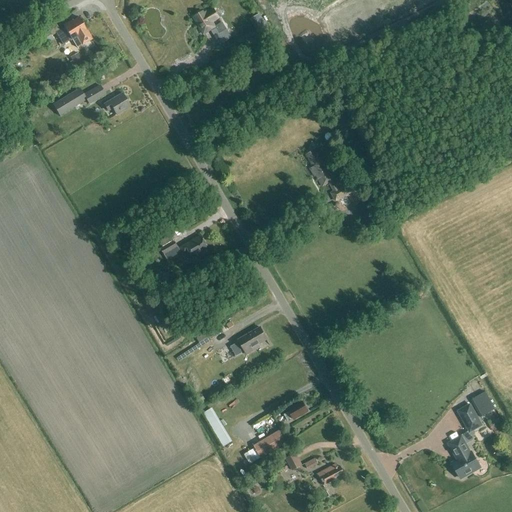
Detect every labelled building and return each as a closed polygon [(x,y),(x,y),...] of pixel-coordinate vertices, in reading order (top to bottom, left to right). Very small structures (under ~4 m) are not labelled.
[(219,46),(231,39),(222,23),(215,27),(212,23),(219,18),(214,10),(207,14),(206,12),(204,13),(203,12),(193,17),(203,35),(211,31),(219,46)] [(83,44),(92,39),(87,31),(79,17),(70,22),(70,21),(63,25),(65,27),(56,33),(63,45),(72,39),(76,46),(82,43),(83,44)] [(53,21),(47,25),(52,32),(58,28),(53,21)] [(48,30),(33,39),(38,49),(54,39),(48,30)] [(261,32),(253,37),(252,36),(244,41),(247,47),(256,42),(256,43),(264,38),(261,32)] [(69,55),(75,68),(84,64),(78,51),(69,55)] [(60,116),(86,100),(89,104),(106,95),(100,85),(83,95),(79,89),(53,105),(60,116)] [(116,115),(130,107),(122,94),(104,104),(108,111),(112,108),(116,115)] [(340,189),(335,179),(329,168),(325,170),(314,151),(307,155),(314,167),(310,169),(314,177),(316,176),(322,187),(329,183),(334,192),(330,194),(334,202),(357,190),(353,182),(340,189)] [(381,215),(374,202),(359,210),(366,224),(381,215)] [(233,222),(228,224),(242,248),(247,246),(233,222)] [(200,257),(210,251),(202,236),(201,237),(202,238),(196,242),(195,240),(181,248),(184,254),(189,251),(193,259),(199,255),(200,257)] [(164,256),(178,248),(174,240),(160,248),(164,256)] [(211,336),(219,331),(217,326),(209,331),(211,336)] [(257,345),(267,340),(260,328),(238,340),(240,344),(237,346),(240,350),(243,348),(247,355),(259,348),(257,345)] [(193,354),(210,342),(207,337),(189,349),(193,354)] [(234,358),(228,348),(222,351),(228,361),(234,358)] [(485,392),(471,400),(481,418),(495,410),(485,392)] [(201,395),(195,399),(198,403),(204,400),(201,395)] [(294,420),(308,412),(303,402),(288,410),(289,411),(284,415),(287,420),(292,417),(294,420)] [(203,411),(222,446),(231,441),(212,406),(203,411)] [(459,462),(453,465),(461,480),(474,472),(475,473),(482,469),(478,463),(477,463),(472,454),(471,455),(466,445),(473,441),(475,433),(474,431),(483,427),(471,406),(459,413),(469,431),(461,436),(462,438),(449,445),(459,462)] [(261,457),(288,441),(281,429),(253,446),(261,457)] [(301,466),(295,454),(286,459),(292,470),(301,466)] [(307,470),(318,465),(315,459),(305,464),(307,470)] [(336,465),(318,474),(317,474),(323,486),(344,475),(341,467),(338,468),(336,465)]
